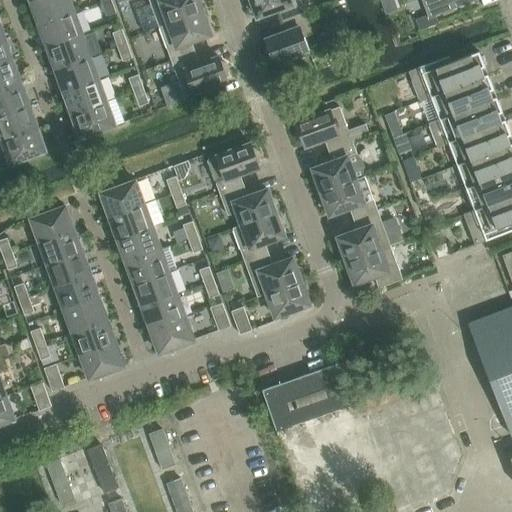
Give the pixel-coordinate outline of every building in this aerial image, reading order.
[(40,24),(75,12),(70,0),(37,0),(32,2),(40,24)] [(107,16),(117,13),(112,0),(107,0),(102,2),(107,16)] [(145,32),(160,27),(208,9),(206,4),(204,0),(150,0),(151,3),(136,9),(145,32)] [(256,10),(258,17),(278,10),(282,20),(305,11),(301,0),(246,0),(247,2),(247,1),(249,7),(256,10)] [(424,0),(429,14),(430,17),(436,15),(474,0),(424,0)] [(210,15),(208,9),(160,27),(173,62),(196,53),(192,42),(212,34),(209,27),(212,21),(210,15)] [(305,37),(313,32),(305,11),(282,20),(286,32),(266,39),(268,44),(265,50),(267,56),(274,59),(275,63),(285,60),(288,61),(298,57),(300,54),(310,51),(305,37)] [(49,47),(83,34),(75,12),(40,24),(49,47)] [(429,14),(416,19),(419,26),(420,30),(439,23),(438,19),(436,15),(430,17),(429,14)] [(354,44),(356,43),(353,35),(348,23),(332,29),(338,45),(340,49),(354,44)] [(123,29),(114,33),(119,47),(128,44),(123,29)] [(57,69),(91,57),(83,34),(49,47),(57,69)] [(0,64),(13,60),(5,37),(0,39),(0,64)] [(124,61),(133,57),(128,44),(119,47),(124,61)] [(450,55),(409,71),(420,101),(489,75),(480,51),(452,62),(450,55)] [(222,61),(220,57),(200,64),(196,53),(173,62),(185,96),(204,89),(207,91),(217,87),(219,84),(229,80),(227,76),(230,70),(228,64),(222,61)] [(65,92),(100,79),(91,57),(57,69),(65,92)] [(0,90),(21,82),(13,60),(0,64),(0,90)] [(139,75),(130,78),(135,92),(144,89),(139,75)] [(498,98),(489,75),(420,101),(429,124),(498,98)] [(100,79),(65,92),(73,115),(108,102),(100,79)] [(0,115),(30,105),(21,82),(0,90),(0,115)] [(135,92),(140,106),(149,103),(144,89),(135,92)] [(498,98),(429,124),(438,147),(506,120),(498,98)] [(73,115),(82,138),(116,125),(108,102),(73,115)] [(30,105),(0,115),(0,130),(4,140),(38,128),(30,105)] [(304,142),(305,146),(325,139),(329,150),(370,135),(366,124),(349,130),(340,107),(322,114),(318,112),(308,116),(307,119),(297,123),(299,127),(296,133),(298,139),(304,142)] [(438,147),(450,143),(458,165),(511,144),(511,135),(506,120),(438,147)] [(400,125),(391,128),(394,137),(403,134),(400,125)] [(12,163),(47,151),(38,128),(4,140),(12,163)] [(403,134),(394,137),(400,153),(412,148),(406,133),(403,134)] [(314,182),(316,188),(315,188),(317,194),(357,179),(356,176),(366,173),(366,167),(364,159),(357,153),(353,142),(371,136),(370,135),(329,150),(333,161),(314,168),(316,176),(314,182)] [(227,152),(210,159),(208,159),(221,194),(245,185),(241,174),(261,167),(259,163),(262,156),(260,151),(254,148),(252,143),(242,147),(239,145),(229,149),(227,152)] [(511,144),(458,165),(467,188),(511,170),(511,144)] [(407,171),(414,168),(410,157),(403,160),(407,171)] [(475,211),(511,196),(511,170),(467,188),(475,210),(475,211)] [(178,176),(168,180),(173,194),(182,190),(178,176)] [(328,208),(331,215),(350,208),(354,219),(378,210),(366,176),(357,179),(317,194),(319,199),(320,199),(322,205),(328,208)] [(137,181),(135,181),(102,193),(111,216),(145,204),(137,181)] [(269,189),(249,196),(245,185),(221,194),(229,215),(238,212),(243,225),(282,211),(280,205),(278,200),(271,197),(269,189)] [(178,208),(187,204),(182,190),(173,194),(178,208)] [(475,210),(464,214),(476,245),(511,230),(511,196),(475,211),(475,210)] [(145,204),(111,216),(119,239),(153,226),(145,204)] [(67,206),(32,219),(41,242),(75,229),(67,206)] [(339,251),(341,256),(340,256),(342,262),(391,244),(378,210),(354,219),(359,230),(339,237),(341,245),(339,251)] [(284,216),(282,211),(243,225),(234,228),(246,262),(270,254),(266,243),(286,236),(283,228),(286,222),(284,216)] [(425,217),(423,218),(427,229),(429,228),(437,225),(433,214),(425,217)] [(194,221),(184,225),(189,239),(199,235),(194,221)] [(153,226),(119,239),(127,261),(162,249),(153,226)] [(75,229),(41,242),(49,264),(83,252),(75,229)] [(195,253),(204,249),(199,235),(189,239),(195,253)] [(13,252),(8,238),(0,240),(0,244),(4,255),(13,252)] [(375,276),(380,288),(403,279),(391,244),(342,262),(345,268),(347,273),(353,276),(356,284),(375,276)] [(446,244),(436,248),(440,258),(450,254),(446,244)] [(135,284),(170,271),(178,268),(170,246),(162,249),(127,261),(135,284)] [(9,269),(18,265),(13,252),(4,255),(9,269)] [(83,252),(49,264),(57,287),(92,274),(83,252)] [(294,258),(274,265),(270,254),(246,262),(259,297),(268,293),(307,279),(305,273),(305,274),(303,268),(297,265),(294,258)] [(210,266),(200,270),(205,284),(215,280),(210,266)] [(170,271),(135,284),(144,306),(178,294),(170,271)] [(92,274),(57,287),(66,310),(100,297),(92,274)] [(311,290),(309,285),(307,279),(268,293),(276,317),(311,304),(308,297),(311,290)] [(211,298),(220,294),(215,280),(205,284),(211,298)] [(25,283),(15,286),(20,300),(30,297),(25,283)] [(178,294),(144,306),(152,329),(186,316),(178,294)] [(25,314),(35,311),(30,297),(20,300),(25,314)] [(100,297),(66,310),(74,332),(108,319),(100,297)] [(232,326),(223,303),(211,308),(220,331),(232,326)] [(511,306),(469,323),(511,434),(511,306)] [(253,330),(244,307),(233,311),(241,334),(253,330)] [(160,352),(195,340),(186,316),(152,329),(160,352)] [(108,319),(74,332),(82,355),(116,342),(108,319)] [(41,328),(32,331),(37,346),(47,342),(41,328)] [(23,340),(20,346),(22,351),(32,347),(29,338),(23,340)] [(42,359),(52,356),(47,342),(37,346),(42,359)] [(90,378),(125,365),(116,342),(82,355),(90,378)] [(0,359),(3,358),(15,354),(12,346),(6,343),(0,345),(0,359)] [(352,404),(338,362),(265,387),(280,429),(352,404)] [(65,387),(57,364),(45,368),(54,391),(65,387)] [(52,406),(44,383),(32,387),(40,410),(52,406)] [(0,424),(15,419),(7,396),(0,398),(0,424)]
